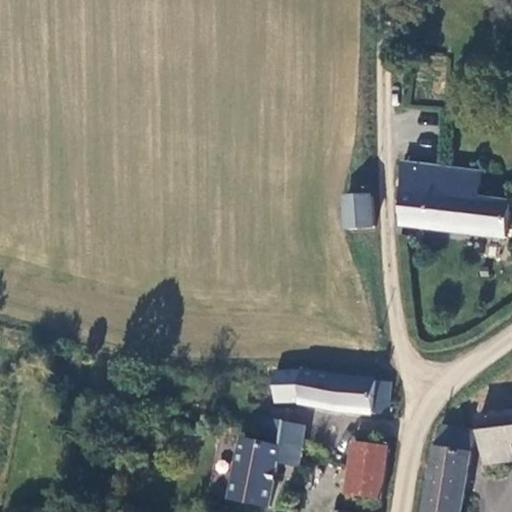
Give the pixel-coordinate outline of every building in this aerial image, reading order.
[(467,170),(393,163),(393,221),(493,232),(496,200),(465,197),(467,170)] [(362,196),(354,196),(354,195),(354,194),(353,193),(353,192),(352,191),(351,190),(350,190),(349,190),(348,190),(347,190),(346,190),(345,190),(344,191),(343,192),(342,192),(342,193),(342,194),(341,194),(341,195),(341,196),(335,197),(336,227),(363,226),(362,196)] [(288,404),(288,401),(375,411),(375,379),(291,369),(291,390),(278,390),(277,402),(288,404)] [(511,408),(469,414),(472,461),(498,458),(498,440),(511,438),(511,408)] [(295,421),(274,418),(270,442),(268,455),(288,458),(295,421)] [(428,423),(411,511),(446,511),(460,428),(428,423)] [(222,498),(260,500),(268,455),(270,442),(229,440),(222,498)] [(342,444),(340,466),(372,467),(374,445),(342,444)] [(372,467),(340,466),(338,495),(369,496),(372,467)]
